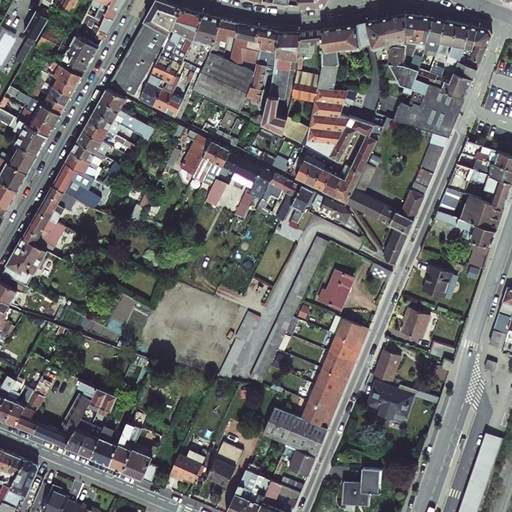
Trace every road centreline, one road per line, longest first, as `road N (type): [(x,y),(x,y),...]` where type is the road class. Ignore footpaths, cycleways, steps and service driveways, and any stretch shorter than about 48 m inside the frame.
road 1 (residential): [(508,17),(303,511)]
road 2 (residential): [(418,511),(511,219)]
road 3 (residential): [(141,0),(0,253)]
road 4 (residential): [(0,435),(182,511)]
road 5 (residential): [(387,0),(299,20),(202,0)]
